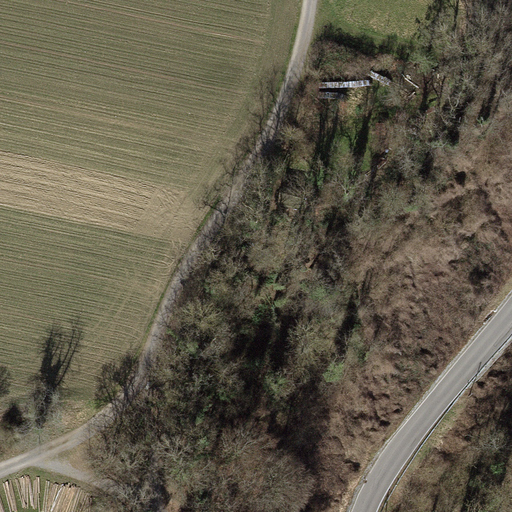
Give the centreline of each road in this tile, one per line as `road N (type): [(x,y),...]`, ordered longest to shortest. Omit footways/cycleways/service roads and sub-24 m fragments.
road 1 (track): [(310,0),(295,73),(267,141),(193,258),(138,385)]
road 2 (tertiary): [(357,511),(384,459),(511,319)]
road 3 (track): [(138,385),(109,421),(0,472)]
road 4 (track): [(52,452),(120,462),(170,506)]
road 5 (track): [(173,511),(138,385)]
